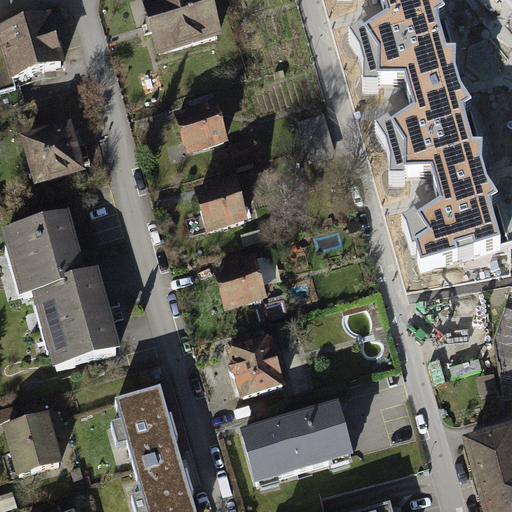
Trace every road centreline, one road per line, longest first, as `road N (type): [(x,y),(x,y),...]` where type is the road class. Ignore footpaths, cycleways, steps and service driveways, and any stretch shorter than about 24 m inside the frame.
road 1 (residential): [(455,511),(309,0)]
road 2 (residential): [(226,511),(82,0)]
